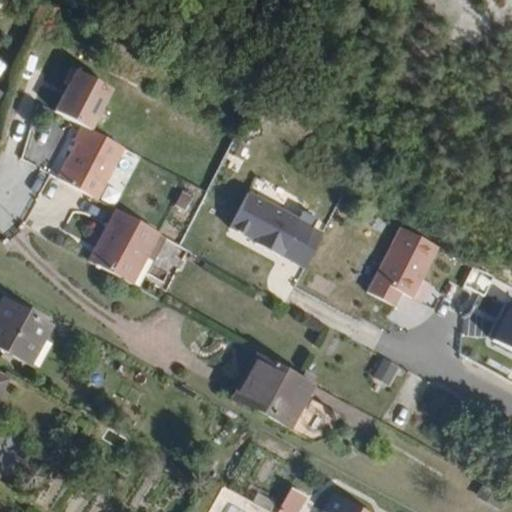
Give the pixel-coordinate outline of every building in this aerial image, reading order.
[(95,189),(122,138),(82,116),(75,130),(77,132),(58,168),(95,189)] [(328,222),(251,189),(234,231),(311,264),(328,222)] [(128,276),(157,224),(115,201),(95,236),(102,239),(93,256),(128,276)] [(437,246),(399,225),(363,289),(401,310),(437,246)] [(0,340),(39,363),(63,319),(14,292),(0,317),(0,340)] [(511,311),(495,347),(511,354),(511,311)] [(288,419),(311,377),(255,346),(232,388),(288,419)] [(0,408),(17,378),(0,368),(0,408)] [(303,511),(311,498),(298,490),(285,511),(303,511)] [(365,511),(340,497),(331,511),(365,511)]
